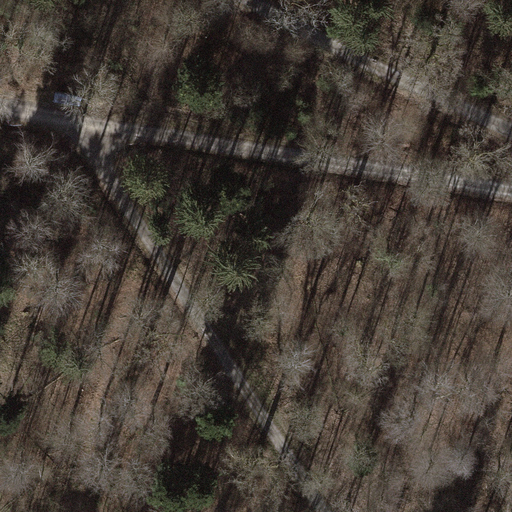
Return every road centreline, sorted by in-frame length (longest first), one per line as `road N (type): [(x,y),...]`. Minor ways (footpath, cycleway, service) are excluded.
road 1 (track): [(0,104),(511,189)]
road 2 (track): [(88,120),(106,176),(326,511)]
road 3 (track): [(511,130),(247,0)]
